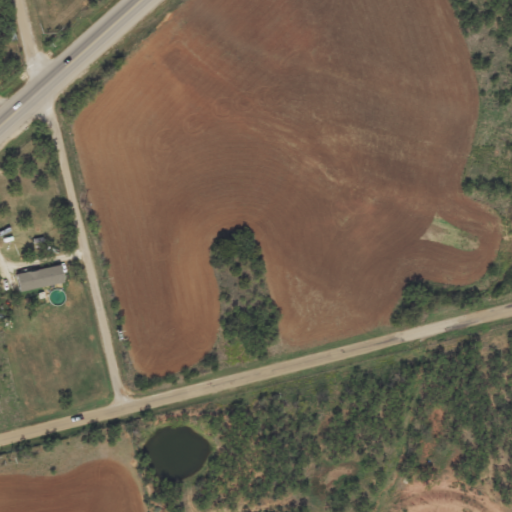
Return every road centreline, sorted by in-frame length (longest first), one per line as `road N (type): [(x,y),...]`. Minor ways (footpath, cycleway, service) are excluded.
road 1 (tertiary): [(0,441),(511,310)]
road 2 (residential): [(123,412),(16,0)]
road 3 (trunk): [(0,122),(131,0)]
